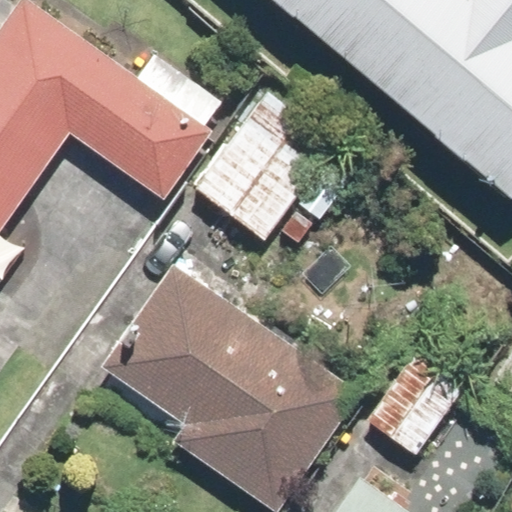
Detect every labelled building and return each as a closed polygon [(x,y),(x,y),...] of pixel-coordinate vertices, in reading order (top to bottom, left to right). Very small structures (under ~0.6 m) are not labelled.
[(263,0),(502,201),(511,189),(511,6),(504,0),(263,0)] [(136,82),(21,1),(0,30),(0,232),(70,134),(161,199),(205,137),(196,130),(215,104),(152,59),(136,82)] [(319,176),(248,115),(188,184),(259,245),(319,176)] [(355,390),(168,262),(120,332),(126,336),(102,371),(179,424),(168,439),(272,510),(355,390)] [(511,345),(480,392),(511,414),(511,345)] [(466,385),(414,347),(361,419),(413,457),(466,385)] [(417,511),(366,474),(336,511),(417,511)]
